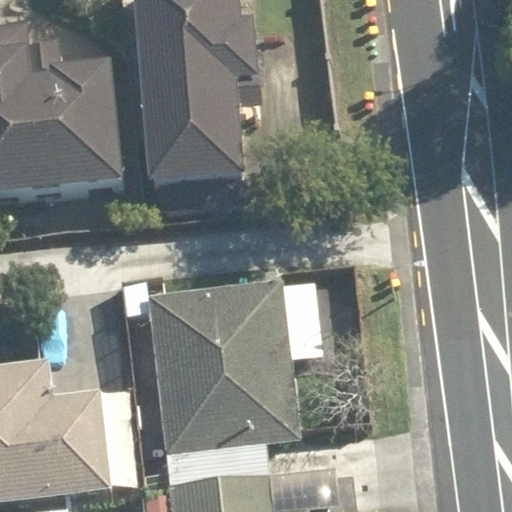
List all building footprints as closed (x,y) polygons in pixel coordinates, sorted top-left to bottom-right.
[(247,113),(246,101),(257,100),(254,47),(234,49),(231,0),(146,0),(122,1),(135,211),(235,205),(230,115),(247,113)] [(66,68),(36,70),(33,38),(0,40),(0,221),(117,210),(105,87),(68,91),(66,68)] [(263,456),(299,453),(283,294),(145,307),(165,500),(262,491),(266,490),(263,456)] [(43,375),(0,379),(0,511),(46,511),(106,507),(96,404),(46,409),(43,375)] [(165,511),(264,511),(262,491),(165,500),(165,511)]
